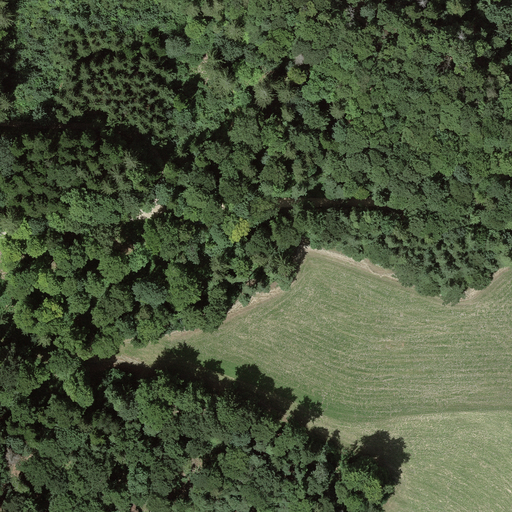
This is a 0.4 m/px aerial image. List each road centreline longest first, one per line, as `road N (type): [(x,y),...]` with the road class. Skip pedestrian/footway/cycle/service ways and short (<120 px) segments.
road 1 (track): [(511,228),(363,199),(211,212),(150,201)]
road 2 (track): [(150,201),(160,170),(149,146),(113,131),(0,119)]
road 3 (track): [(150,201),(125,219),(0,234)]
road 4 (track): [(0,331),(119,368)]
